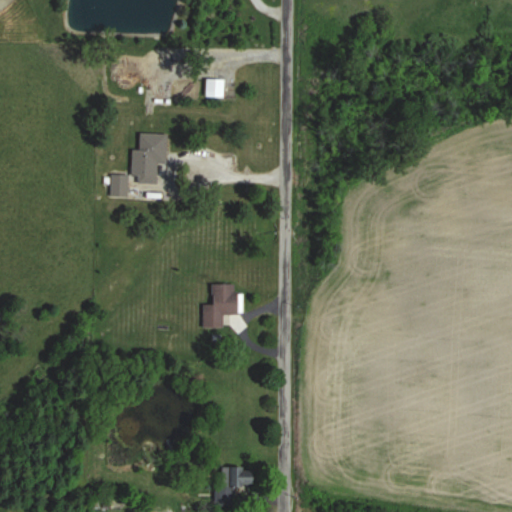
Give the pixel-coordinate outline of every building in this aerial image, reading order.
[(228,79),(210,79),(210,95),(228,95),(228,79)] [(162,184),(162,161),(172,162),(172,132),(142,132),(141,184),(162,184)] [(131,173),(115,173),(115,195),(131,195),(131,173)] [(206,303),(206,328),(226,328),(227,313),(243,313),(243,291),(215,291),(215,303),(206,303)] [(219,464),(219,493),(244,493),(244,464),(219,464)]
